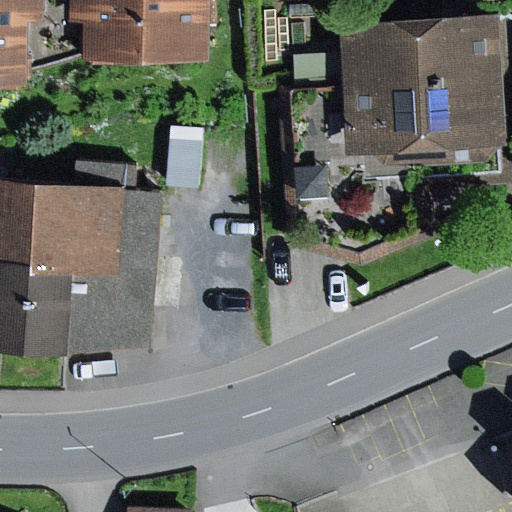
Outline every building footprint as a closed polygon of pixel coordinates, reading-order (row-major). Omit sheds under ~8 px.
[(0,0),(0,76),(4,76),(36,76),(36,67),(37,11),(52,12),(52,0),(0,0)] [(77,0),(52,0),(52,12),(37,11),(36,67),(91,50),(91,13),(78,13),(77,0)] [(219,0),(77,0),(78,13),(91,13),(91,50),(219,52),(219,0)] [(511,25),(511,3),(343,13),(347,78),(280,83),(290,243),(363,263),(437,233),(434,187),(511,181),(511,25)] [(205,125),(173,124),(170,184),(202,186),(205,125)] [(90,182),(138,183),(139,159),(90,158),(90,182)] [(166,189),(0,173),(0,345),(73,350),(156,343),(166,189)]
